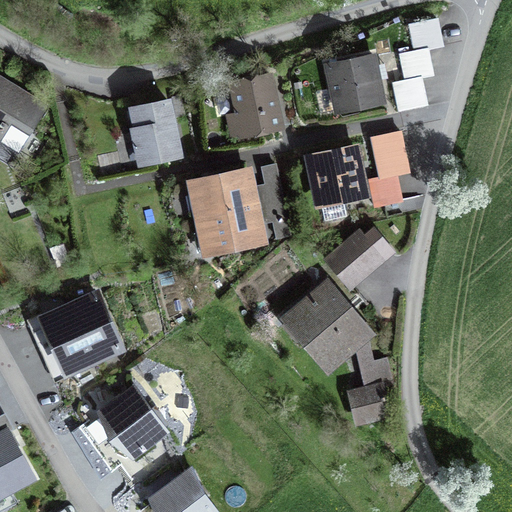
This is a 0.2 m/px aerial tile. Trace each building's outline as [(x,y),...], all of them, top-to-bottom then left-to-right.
[(443,45),(437,18),(409,24),(415,51),(428,48),(443,45)] [(400,54),(405,80),(421,77),(433,74),(428,48),(415,51),(400,54)] [(328,65),(338,110),(383,101),(373,56),(328,65)] [(229,115),(233,135),(243,133),(243,134),(281,126),(270,76),(232,84),(239,113),(229,115)] [(404,80),(393,83),(398,109),(426,104),(421,77),(405,80),(404,80)] [(28,131),(42,107),(0,81),(0,134),(3,137),(0,141),(19,153),(31,133),(28,131)] [(179,155),(168,101),(136,108),(140,128),(134,129),(141,163),(179,155)] [(377,157),(405,151),(401,131),(373,137),(377,157)] [(347,216),(343,197),(364,193),(355,149),(311,158),(320,202),(321,202),(325,220),(347,216)] [(409,171),(405,151),(377,157),(381,176),(396,173),(409,171)] [(276,165),(263,168),(277,236),(290,233),(276,165)] [(193,182),(200,217),(254,205),(247,171),(193,182)] [(401,200),(396,173),(381,176),(369,179),(374,206),(401,200)] [(261,239),(254,205),(200,217),(207,251),(261,239)] [(330,258),(351,283),(380,259),(358,234),(330,258)] [(300,328),(330,363),(366,332),(327,287),(283,324),(293,335),(300,328)] [(50,335),(41,339),(45,349),(109,320),(98,294),(43,319),(50,335)] [(109,320),(45,349),(49,358),(58,354),(66,371),(121,346),(109,320)] [(369,335),(353,349),(363,386),(389,378),(386,363),(372,365),(369,335)] [(359,419),(385,412),(379,387),(353,393),(359,419)] [(152,414),(133,389),(101,413),(116,433),(111,436),(112,447),(116,453),(126,457),(131,454),(163,430),(162,428),(168,424),(158,410),(152,414)] [(0,493),(32,476),(7,431),(0,435),(0,493)] [(214,511),(196,487),(200,483),(193,470),(140,510),(141,511),(214,511)]
